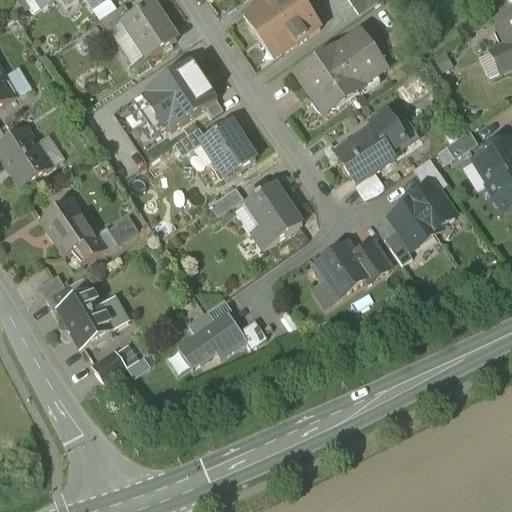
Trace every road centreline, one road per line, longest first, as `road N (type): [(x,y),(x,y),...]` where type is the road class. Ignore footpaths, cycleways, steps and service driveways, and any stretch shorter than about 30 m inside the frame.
road 1 (tertiary): [(511,335),(127,511)]
road 2 (residential): [(191,0),(341,233)]
road 3 (residential): [(123,511),(0,305)]
road 4 (unknown): [(72,425),(183,340)]
